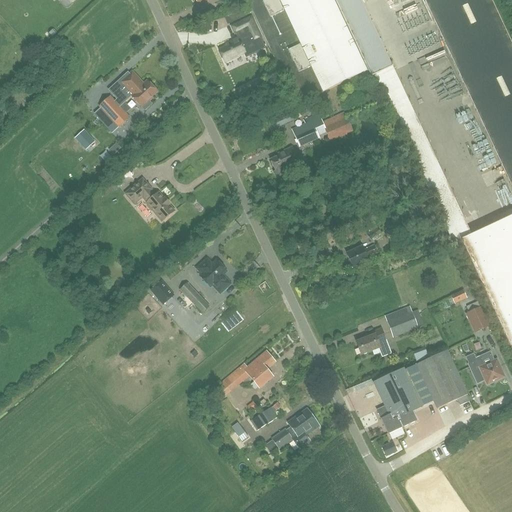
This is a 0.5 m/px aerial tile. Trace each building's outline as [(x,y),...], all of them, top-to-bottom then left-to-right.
[(424,0),(457,70),(511,187),(511,217),(473,236),(360,0),(246,0),(272,53),(286,83),(291,95),(297,106),(302,103),(370,71),(373,77),(375,76),(404,139),(455,246),(463,243),(511,347),(511,45),(490,0),(424,0)] [(244,11),(228,16),(231,23),(247,15),(244,11)] [(244,53),(245,57),(265,48),(251,18),(231,27),(237,40),(229,43),(230,46),(219,51),(225,62),(244,53)] [(199,26),(191,27),(193,35),(200,34),(199,26)] [(151,98),(157,93),(147,83),(144,86),(132,73),(130,75),(128,73),(122,78),(119,81),(124,87),(113,97),(116,100),(114,103),(110,98),(100,108),(119,129),(129,119),(119,109),(132,97),(145,112),(152,106),(149,102),(152,99),(151,98)] [(292,130),(295,136),(300,146),(318,138),(327,134),(330,140),(354,129),(346,112),(322,122),(320,118),(292,130)] [(76,139),(86,150),(94,143),(84,132),(76,139)] [(298,163),(292,148),(277,154),(278,156),(270,160),(275,171),(273,172),(276,178),(286,173),(284,169),(298,163)] [(146,204),(162,223),(175,212),(169,206),(170,205),(165,199),(164,200),(159,194),(155,197),(151,191),(152,190),(143,180),(125,195),(134,205),(142,198),(147,204),(146,204)] [(369,263),(367,259),(378,255),(374,246),(364,250),(362,247),(346,253),(353,269),(369,263)] [(200,277),(204,281),(210,288),(212,286),(220,294),(231,285),(222,276),(226,272),(217,262),(213,266),(207,260),(199,267),(205,273),(200,277)] [(170,276),(174,281),(185,275),(182,269),(170,276)] [(163,305),(173,296),(162,282),(152,291),(163,305)] [(187,284),(180,291),(202,314),(209,307),(187,284)] [(455,305),(467,299),(463,290),(450,296),(455,305)] [(174,310),(178,304),(173,301),(169,308),(174,310)] [(490,327),(482,309),(469,315),(477,333),(490,327)] [(418,329),(415,320),(412,314),(387,322),(393,338),(418,329)] [(493,338),(490,330),(482,333),(486,341),(493,338)] [(365,336),(365,338),(355,342),(361,357),(381,349),(379,343),(387,340),(384,331),(375,334),(375,332),(365,336)] [(227,377),(235,386),(240,382),(239,380),(249,372),(251,373),(248,376),(259,389),(274,377),(267,369),(276,362),(267,351),(247,367),(244,364),(227,377)] [(412,367),(429,404),(433,403),(436,410),(457,400),(460,406),(470,401),(447,351),(412,367)] [(487,386),(506,378),(498,360),(484,366),(481,359),(468,364),(477,385),(485,381),(487,386)] [(373,383),(385,407),(377,411),(388,435),(417,422),(413,412),(422,408),(422,407),(429,404),(412,367),(404,370),(403,369),(373,383)] [(250,407),(254,413),(260,409),(256,403),(250,407)] [(256,432),(278,417),(272,407),(250,422),(256,432)] [(311,441),(308,436),(320,427),(307,408),(288,422),(298,435),(294,438),(287,429),(274,438),(281,448),(293,439),(300,448),(311,441)] [(248,438),(238,424),(231,428),(242,443),(248,438)] [(397,448),(386,453),(389,458),(400,453),(397,448)]
